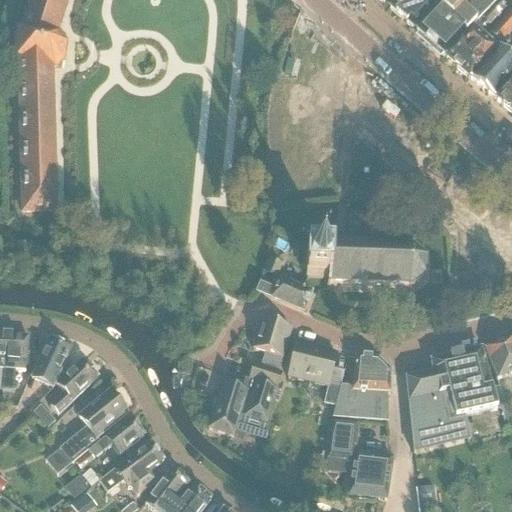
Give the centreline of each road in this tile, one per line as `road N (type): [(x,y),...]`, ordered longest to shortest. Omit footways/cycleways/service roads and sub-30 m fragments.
road 1 (residential): [(0,320),(55,326),(101,347),(129,375),(178,453),(255,511)]
road 2 (unclassified): [(511,172),(315,0)]
road 3 (residential): [(214,362),(256,309),(342,340),(394,344)]
road 4 (residential): [(388,511),(403,468),(394,344)]
road 5 (residential): [(394,344),(511,318)]
